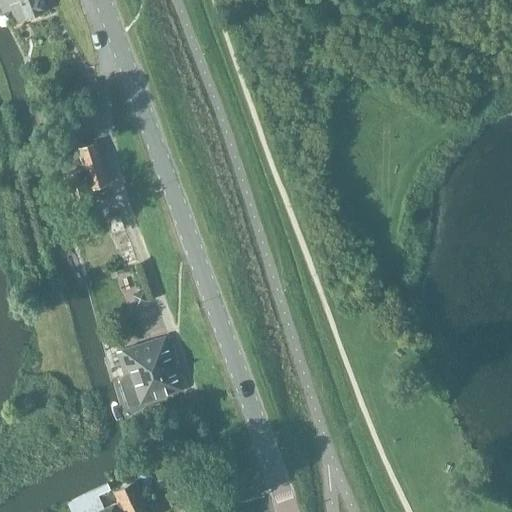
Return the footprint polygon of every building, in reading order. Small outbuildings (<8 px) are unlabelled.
[(0,0),(0,5),(3,14),(11,11),(15,23),(19,22),(49,11),(44,0),(0,0)] [(91,187),(108,182),(96,143),(79,148),(85,168),(64,175),(73,201),(94,194),(91,187)] [(93,224),(73,230),(78,244),(98,237),(93,224)] [(129,407),(159,397),(182,389),(165,336),(117,352),(125,376),(119,377),(129,407)] [(67,503),(67,504),(70,511),(146,511),(133,482),(112,491),(117,502),(103,509),(97,495),(109,489),(106,484),(84,494),(67,503)]
